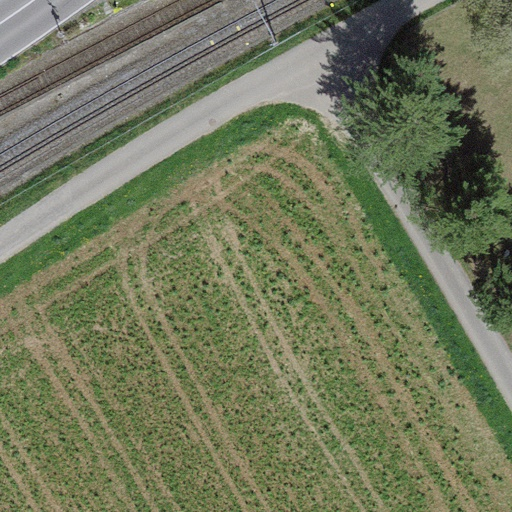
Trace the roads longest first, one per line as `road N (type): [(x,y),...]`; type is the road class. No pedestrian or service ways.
road 1 (track): [(0,248),(313,58),(511,392)]
road 2 (residential): [(419,0),(313,58)]
